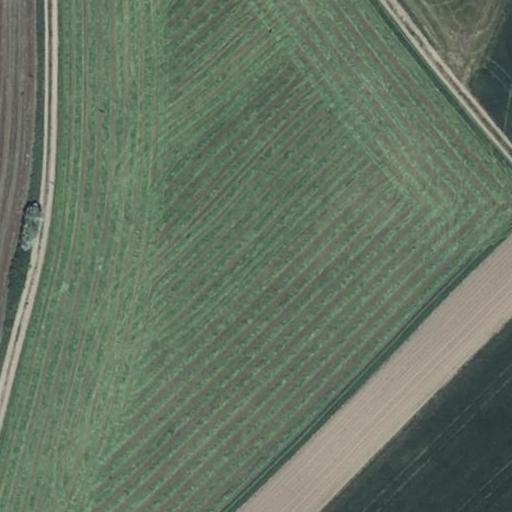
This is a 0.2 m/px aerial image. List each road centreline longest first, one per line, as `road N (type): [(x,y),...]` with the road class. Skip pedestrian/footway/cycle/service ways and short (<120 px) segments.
road 1 (track): [(0,398),(42,224),(47,0)]
road 2 (track): [(396,0),(511,153)]
